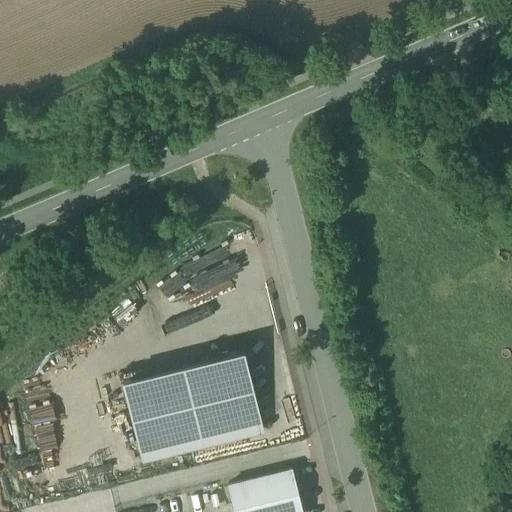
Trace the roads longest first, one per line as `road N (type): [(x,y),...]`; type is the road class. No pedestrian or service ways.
road 1 (residential): [(361,511),(263,122)]
road 2 (tertiary): [(0,234),(263,122)]
road 3 (tertiary): [(263,122),(511,15)]
